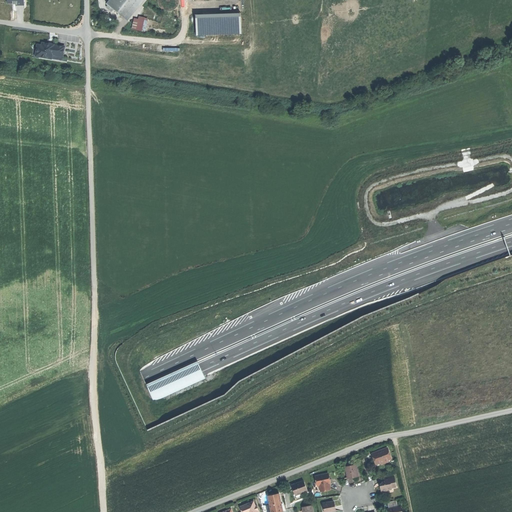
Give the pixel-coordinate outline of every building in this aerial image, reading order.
[(114,8),(124,16),(137,0),(110,0),(108,3),(109,4),(114,8)] [(179,4),(179,0),(158,0),(158,1),(159,5),(161,8),(165,10),(169,11),(173,10),(177,7),(179,4)] [(241,14),(196,15),(197,35),(242,34),(241,14)] [(143,21),(134,20),(133,28),(142,30),(143,21)] [(32,45),(30,55),(36,56),(37,52),(40,53),(40,56),(52,58),(52,55),(63,57),(65,47),(42,44),(42,47),(32,45)] [(373,454),(376,462),(384,459),(385,461),(388,460),(391,458),(387,448),(373,454)] [(352,477),(359,476),(356,465),(345,467),(348,478),(352,477)] [(328,474),(316,476),(318,485),(320,485),(321,490),(330,488),(329,485),(328,480),(329,479),(328,474)] [(381,490),(382,493),(387,492),(387,490),(392,489),(391,488),(396,487),(394,475),(384,477),(385,482),(382,482),(380,485),(381,490)] [(293,490),(295,495),(296,495),(295,495),(301,492),(301,493),(308,491),(304,480),(291,485),(293,490)] [(279,494),(268,496),(270,504),(271,511),(277,511),(283,511),(279,494)] [(402,511),(401,506),(398,507),(397,505),(396,500),(388,502),(388,505),(389,509),(389,510),(387,511),(385,511),(386,511),(385,511),(402,511)] [(257,511),(258,511),(256,506),(254,501),(240,507),(242,511),(247,510),(247,511),(257,511)] [(326,503),(323,504),(325,511),(330,511),(336,511),(335,506),(334,502),(326,503)]
